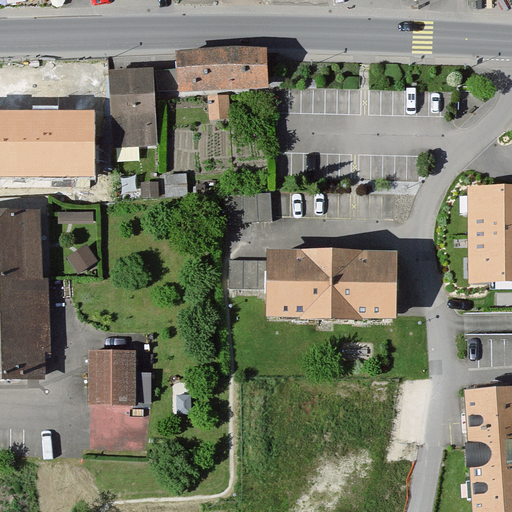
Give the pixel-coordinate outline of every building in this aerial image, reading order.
[(266,56),(177,61),(179,97),(268,93),(266,56)] [(153,75),(109,77),(112,149),(156,147),(153,75)] [(89,114),(0,114),(0,173),(89,173),(89,114)] [(269,194),(229,197),(231,225),(271,222),(269,194)] [(511,196),(471,197),(471,287),(511,286),(511,196)] [(37,213),(0,214),(0,386),(40,385),(37,213)] [(394,263),(268,260),(268,264),(267,290),(267,321),(393,323),(394,263)] [(268,264),(230,263),(229,289),(267,290),(268,264)] [(138,354),(87,353),(86,406),(137,407),(138,354)] [(511,511),(511,395),(467,398),(472,511),(511,511)]
